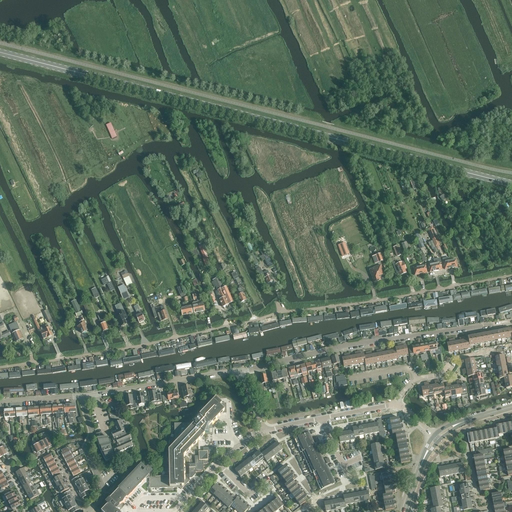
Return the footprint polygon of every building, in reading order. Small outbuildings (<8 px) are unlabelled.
[(107,124),(112,138),(117,136),(111,122),(107,124)] [(427,239),(430,246),(431,246),(432,250),(433,249),(435,253),(438,252),(436,248),(435,248),(432,241),(431,241),(429,238),(427,239)] [(342,256),(350,254),(345,242),(338,245),(342,256)] [(401,244),(405,252),(410,251),(406,242),(401,244)] [(199,247),(206,264),(210,262),(203,245),(199,247)] [(402,255),(398,245),(394,247),(397,257),(402,255)] [(264,260),(265,260),(268,266),(269,265),(270,268),(274,266),(269,258),(270,258),(269,257),(268,257),(265,251),(261,253),(262,255),(260,256),(262,261),(264,260)] [(362,252),(358,254),(353,255),(355,261),(365,258),(362,252)] [(250,255),(255,265),(259,264),(253,253),(250,255)] [(393,265),(396,264),(396,265),(400,276),(406,273),(405,270),(406,269),(403,262),(400,263),(398,258),(391,261),(393,265)] [(384,275),(381,265),(374,268),(369,270),(374,282),(381,280),(379,277),(384,275)] [(263,275),(268,283),(273,281),(270,276),(271,276),(270,272),(268,272),(267,271),(263,273),(260,268),(257,269),(260,276),(263,275)] [(121,274),(127,286),(132,284),(127,274),(125,274),(124,272),(121,274)] [(106,277),(104,278),(101,280),(103,285),(109,283),(106,277)] [(216,285),(218,290),(221,299),(219,300),(223,307),(229,305),(223,292),(225,291),(219,277),(213,280),(213,281),(211,282),(213,286),(216,285)] [(118,287),(119,290),(121,294),(124,300),(130,298),(127,292),(125,288),(124,285),(118,287)] [(91,290),(95,299),(99,297),(96,288),(91,290)] [(243,293),(240,288),(238,289),(240,294),(237,296),(241,303),(246,300),(243,293)] [(75,312),(77,317),(77,316),(83,314),(81,310),(80,310),(76,300),(71,302),(75,312)] [(436,300),(423,302),(424,308),(437,306),(436,300)] [(115,306),(119,316),(117,318),(121,327),(126,324),(124,320),(127,318),(120,304),(115,306)] [(511,304),(498,309),(500,314),(511,310),(511,304)] [(134,307),(136,310),(137,315),(136,315),(139,323),(145,320),(144,319),(144,318),(141,313),(139,309),(138,306),(134,307)] [(163,312),(157,314),(160,322),(168,319),(165,311),(163,306),(160,307),(162,310),(163,312)] [(386,306),(374,308),(375,314),(387,312),(386,306)] [(97,313),(100,320),(108,317),(105,310),(97,313)] [(47,325),(40,328),(34,316),(32,317),(34,319),(33,319),(39,331),(39,332),(43,342),(44,342),(43,340),(47,338),(53,336),(49,328),(47,325)] [(425,317),(408,319),(409,325),(426,324),(425,317)] [(100,325),(103,332),(108,330),(106,323),(105,323),(104,319),(99,322),(100,325)] [(79,323),(80,326),(77,327),(79,330),(80,329),(82,334),(87,332),(85,327),(86,327),(84,321),(79,323)] [(9,326),(12,333),(20,330),(16,323),(9,326)] [(278,323),(261,328),(262,332),(279,328),(278,323)] [(356,328),(343,332),(344,337),(358,333),(356,328)] [(467,336),(467,337),(468,337),(511,329),(511,331),(511,329),(511,328),(507,329),(505,329),(502,329),(497,331),(494,331),(492,331),(486,333),(483,333),(481,334),(475,335),(473,335),(471,336),(467,336)] [(511,329),(468,337),(470,348),(470,346),(511,338),(511,339),(511,331),(511,329)] [(20,330),(12,333),(12,334),(16,342),(23,339),(20,330)] [(247,338),(246,333),(233,336),(234,341),(247,338)] [(339,338),(338,333),(323,337),(324,342),(339,338)] [(229,336),(214,339),(215,344),(230,341),(229,336)] [(211,339),(197,343),(198,348),(213,345),(211,339)] [(306,339),(292,343),(293,348),(307,345),(306,339)] [(437,350),(437,348),(436,342),(428,343),(429,350),(430,354),(432,354),(432,351),(435,350),(437,350)] [(420,345),(421,352),(421,354),(423,353),(423,355),(425,354),(425,351),(429,350),(428,343),(420,345)] [(195,345),(179,348),(180,353),(196,350),(195,345)] [(410,354),(421,352),(420,345),(412,346),(412,348),(409,348),(410,354)] [(174,349),(158,352),(159,358),(175,354),(174,349)] [(250,355),(230,359),(231,364),(251,360),(250,355)] [(140,356),(123,359),(124,365),(141,362),(140,356)] [(331,357),(333,365),(339,364),(339,367),(343,366),(340,357),(338,358),(337,356),(331,357)] [(216,359),(194,363),(195,369),(217,364),(216,359)] [(322,368),(324,368),(327,378),(329,377),(329,374),(325,359),(320,360),(322,368)] [(172,366),(155,369),(156,374),(173,371),(172,366)] [(153,371),(138,374),(139,379),(154,375),(153,371)] [(133,373),(117,376),(118,381),(134,379),(133,373)] [(263,388),(265,387),(268,387),(267,383),(266,375),(260,376),(261,384),(258,384),(259,392),(264,392),(263,388)] [(345,381),(344,376),(335,377),(337,383),(338,383),(339,387),(347,385),(346,381),(345,381)] [(423,397),(428,396),(426,382),(424,383),(425,387),(419,388),(420,394),(422,393),(423,397)] [(426,382),(428,396),(429,398),(434,397),(434,395),(432,386),(429,386),(428,382),(426,382)] [(182,388),(184,397),(192,396),(191,391),(190,391),(189,386),(182,388)] [(484,390),(476,392),(477,397),(480,397),(480,400),(488,397),(487,395),(485,395),(484,390)] [(149,392),(150,402),(153,402),(153,403),(154,403),(161,402),(160,396),(158,396),(157,395),(156,391),(149,392)] [(139,394),(138,394),(137,394),(138,405),(144,404),(144,403),(148,403),(147,397),(143,397),(143,393),(142,394),(142,393),(141,393),(140,393),(139,394)] [(125,396),(126,406),(130,405),(130,409),(136,408),(135,401),(133,401),(132,395),(125,396)] [(216,397),(191,424),(176,424),(177,440),(175,440),(173,442),(175,443),(169,450),(169,476),(167,476),(163,475),(159,476),(153,477),(150,476),(150,474),(145,478),(149,478),(150,488),(177,488),(177,486),(178,486),(181,490),(190,481),(190,478),(192,478),(195,474),(195,472),(201,472),(203,470),(203,468),(203,460),(208,460),(208,457),(216,456),(216,448),(203,448),(204,448),(204,450),(203,451),(199,452),(199,456),(195,456),(195,464),(189,464),(189,475),(184,475),(184,456),(205,433),(208,433),(208,427),(221,414),(227,413),(226,403),(222,403),(216,397)] [(71,419),(69,405),(64,405),(65,413),(68,413),(68,418),(68,419),(69,419),(69,424),(73,423),(73,418),(71,419)] [(117,446),(113,447),(115,454),(133,447),(130,440),(132,440),(129,433),(126,434),(124,430),(125,429),(121,421),(113,424),(116,431),(111,433),(115,441),(114,441),(113,442),(113,443),(114,444),(115,445),(116,445),(117,446)] [(370,421),(371,424),(372,424),(374,433),(379,432),(378,430),(378,428),(378,426),(377,424),(377,423),(373,424),(373,421),(370,421)] [(361,423),(361,426),(363,426),(364,435),(369,434),(367,425),(366,425),(363,426),(363,422),(361,423)] [(365,422),(366,425),(367,425),(369,434),(374,433),(372,424),(371,424),(368,425),(368,422),(365,422)] [(497,426),(497,429),(498,429),(499,435),(504,434),(502,425),(503,425),(502,422),(500,422),(501,425),(498,426),(497,423),(495,423),(496,426),(497,426)] [(356,424),(356,427),(358,427),(359,436),(364,435),(363,426),(361,426),(359,427),(358,423),(356,424)] [(352,428),(353,431),(354,437),(359,436),(358,427),(356,427),(354,428),(353,424),(351,425),(351,428),(352,428)] [(303,452),(313,473),(311,473),(312,474),(314,473),(322,489),(320,490),(321,490),(335,484),(327,466),(325,467),(316,445),(314,446),(307,431),(302,433),(303,436),(295,439),(295,440),(296,439),(301,452),(300,452),(301,453),(303,452)] [(103,456),(106,462),(114,458),(108,437),(103,437),(101,432),(96,434),(97,438),(96,438),(98,445),(100,451),(103,456)] [(48,439),(43,441),(47,448),(46,449),(47,452),(49,451),(48,448),(51,446),(48,439)] [(276,443),(274,445),(273,445),(279,453),(283,450),(277,442),(278,442),(276,439),(274,440),(276,443)] [(43,441),(38,443),(42,451),(41,451),(43,454),(45,453),(43,450),(46,449),(47,448),(43,441)] [(272,446),(270,448),(269,448),(275,456),(279,453),(273,445),(274,445),(272,442),(270,443),(272,446)] [(42,451),(38,443),(34,446),(37,453),(36,454),(38,457),(40,455),(39,453),(41,451),(42,451)] [(268,449),(266,451),(265,451),(271,459),(275,456),(269,448),(270,448),(268,445),(266,446),(268,449)] [(62,455),(63,457),(64,458),(73,453),(69,447),(67,448),(61,451),(62,453),(61,453),(58,454),(59,456),(62,455)] [(258,452),(256,454),(255,454),(260,462),(264,459),(261,455),(259,452),(260,451),(257,448),(256,449),(258,452)] [(264,452),(261,455),(264,459),(267,462),(271,459),(265,451),(266,451),(264,448),(262,449),(264,452)] [(254,455),(252,457),(251,457),(257,465),(260,462),(255,454),(256,454),(253,451),(252,452),(254,455)] [(64,459),(66,462),(66,463),(75,458),(73,453),(64,458),(63,457),(60,459),(61,461),(64,459)] [(41,459),(44,464),(53,459),(53,460),(56,459),(55,457),(52,458),(51,454),(41,459)] [(250,458),(248,460),(247,461),(253,468),(257,465),(251,457),(252,457),(249,454),(248,455),(250,458)] [(246,461),(244,463),(243,464),(249,471),(253,468),(247,461),(248,460),(245,457),(244,459),(246,461)] [(67,464),(68,466),(68,467),(78,462),(75,458),(66,463),(66,462),(63,463),(64,465),(67,464)] [(44,464),(46,469),(55,464),(56,465),(59,463),(58,461),(55,463),(53,460),(53,459),(44,464)] [(242,464),(240,466),(239,467),(245,474),(249,471),(243,464),(244,463),(242,460),(240,462),(242,464)] [(69,468),(70,471),(71,472),(78,468),(80,467),(78,462),(68,467),(68,466),(65,468),(66,470),(69,468)] [(239,467),(240,466),(238,463),(236,465),(238,467),(235,470),(240,477),(245,474),(239,467)] [(46,469),(49,473),(58,468),(58,469),(61,468),(60,466),(57,467),(56,465),(55,464),(46,469)] [(141,465),(106,502),(108,504),(101,511),(120,511),(121,509),(121,507),(120,505),(123,503),(125,500),(129,496),(132,494),(134,490),(138,486),(141,484),(143,481),(145,478),(150,474),(151,472),(148,468),(146,470),(141,465)] [(278,472),(281,476),(288,470),(289,471),(291,469),(290,467),(288,469),(285,466),(278,472)] [(58,468),(49,473),(51,478),(60,473),(60,474),(63,472),(62,470),(60,472),(58,469),(58,468)] [(71,472),(70,471),(68,472),(69,474),(71,473),(73,476),(81,473),(78,468),(71,472)] [(16,474),(18,477),(18,478),(26,473),(24,469),(16,473),(15,472),(12,474),(13,476),(16,474)] [(281,476),(284,480),(291,474),(292,475),(295,473),(293,471),(291,473),(289,471),(288,470),(281,476)] [(19,479),(20,481),(21,482),(30,477),(28,472),(26,473),(18,478),(18,477),(15,478),(16,480),(19,479)] [(284,480),(287,484),(292,480),(294,478),(295,479),(298,477),(296,475),(294,477),(292,475),(291,474),(284,480)] [(53,479),(56,484),(64,480),(64,481),(67,479),(66,477),(63,479),(61,475),(54,479),(53,479)] [(21,483),(22,486),(23,487),(31,482),(33,481),(30,477),(21,482),(20,481),(17,483),(18,485),(21,483)] [(72,481),(77,490),(86,485),(83,479),(81,480),(79,477),(72,481)] [(56,484),(58,489),(66,484),(67,485),(70,484),(69,482),(66,483),(64,481),(64,480),(56,484)] [(285,485),(288,490),(295,484),(296,485),(298,483),(297,481),(294,483),(292,480),(287,484),(285,485)] [(6,481),(0,484),(0,486),(2,490),(9,486),(6,481)] [(23,488),(25,490),(25,491),(33,487),(31,482),(23,487),(22,486),(20,487),(21,489),(23,488)] [(66,484),(58,489),(61,493),(69,489),(69,490),(72,488),(71,486),(68,488),(67,485),(66,484)] [(210,491),(214,495),(220,488),(221,488),(223,486),(221,484),(219,487),(216,484),(210,491)] [(288,490),(291,494),(298,488),(299,489),(301,487),(300,485),(298,487),(296,485),(295,484),(288,490)] [(86,485),(77,490),(81,499),(88,495),(87,491),(89,490),(86,485)] [(26,492),(27,495),(28,496),(36,491),(33,487),(25,491),(25,490),(22,492),(23,494),(26,492)] [(214,495),(218,498),(224,491),(225,492),(227,489),(225,488),(223,490),(221,488),(220,488),(214,495)] [(291,494),(294,498),(301,492),(302,493),(304,491),(303,489),(301,491),(299,489),(298,488),(291,494)] [(28,496),(27,495),(24,496),(25,498),(28,497),(30,500),(40,495),(38,490),(36,491),(28,496)] [(5,496),(7,501),(16,496),(16,497),(19,496),(18,494),(15,495),(13,492),(9,494),(8,491),(3,494),(5,496)] [(62,500),(65,505),(75,500),(70,491),(63,495),(65,499),(62,500)] [(218,498),(221,501),(228,494),(228,495),(231,492),(229,491),(227,494),(225,492),(224,491),(218,498)] [(343,496),(344,499),(345,505),(350,504),(348,495),(349,495),(349,491),(346,492),(347,495),(344,496),(344,492),(341,493),(342,496),(343,496)] [(294,498),(297,502),(304,496),(305,497),(307,495),(306,493),(304,495),(302,493),(301,492),(294,498)] [(221,501),(225,505),(231,498),(232,498),(234,496),(233,494),(230,497),(228,495),(228,494),(221,501)] [(231,506),(237,499),(238,499),(240,497),(238,495),(236,498),(237,499),(235,501),(232,498),(231,498),(225,505),(229,508),(231,506)] [(6,502),(8,506),(18,501),(18,502),(21,500),(20,498),(17,500),(16,497),(16,496),(7,501),(6,502)] [(277,499),(274,501),(274,502),(279,509),(283,506),(278,499),(279,498),(276,496),(275,497),(277,499)] [(304,496),(297,502),(300,506),(307,500),(308,501),(310,499),(309,497),(307,499),(305,497),(304,496)] [(201,503),(199,505),(198,506),(205,511),(209,508),(202,502),(203,502),(200,499),(198,501),(201,503)] [(231,506),(235,509),(241,502),(242,503),(244,500),(242,499),(240,501),(238,499),(237,499),(231,506)] [(273,502),(270,504),(270,505),(275,511),(279,509),(274,502),(274,501),(273,499),(271,500),(273,502)] [(75,500),(65,505),(68,511),(70,510),(71,511),(74,511),(79,509),(75,500)] [(18,501),(8,506),(8,507),(7,507),(9,510),(10,510),(10,511),(20,506),(21,506),(24,505),(23,503),(20,504),(18,502),(18,501)] [(235,509),(237,511),(238,511),(245,505),(245,506),(248,503),(246,502),(244,505),(242,503),(241,502),(235,509)] [(269,506),(267,507),(266,508),(268,511),(275,511),(270,505),(270,504),(269,502),(267,503),(269,506)] [(198,507),(196,509),(195,510),(197,511),(205,511),(198,506),(199,505),(197,503),(195,505),(198,507)]
